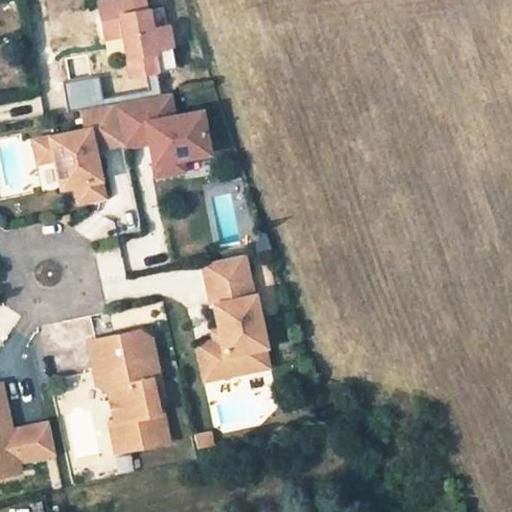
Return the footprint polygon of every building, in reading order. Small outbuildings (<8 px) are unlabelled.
[(144,10),(143,0),(106,0),(104,1),(106,17),(100,18),(104,38),(123,34),(127,57),(132,56),(136,75),(158,71),(174,68),(171,47),(167,25),(151,28),(148,9),(144,10)] [(98,2),(100,18),(106,17),(104,1),(98,2)] [(129,76),(136,75),(132,56),(127,57),(129,76)] [(205,154),(197,111),(170,116),(166,93),(111,103),(120,144),(121,147),(145,143),(151,142),(153,150),(148,157),(151,175),(179,170),(177,159),(205,154)] [(99,197),(90,149),(89,142),(96,141),(98,148),(120,144),(111,103),(78,109),(82,129),(47,136),(51,159),(56,187),(71,185),(74,202),(99,197)] [(51,159),(47,136),(31,139),(35,162),(51,159)] [(250,296),(242,255),(240,256),(200,264),(209,306),(211,306),(219,340),(194,345),(202,381),(246,372),(242,352),(261,348),(263,348),(252,296),(250,296)] [(156,379),(148,340),(137,332),(85,343),(91,374),(106,370),(110,388),(105,396),(111,424),(107,425),(113,454),(165,443),(159,414),(155,414),(148,381),(156,379)] [(265,368),(261,348),(242,352),(246,372),(265,368)] [(110,388),(106,370),(91,374),(95,389),(105,396),(110,388)] [(12,463),(50,455),(43,424),(1,433),(0,429),(0,420),(3,420),(0,405),(0,476),(15,474),(12,463)]
